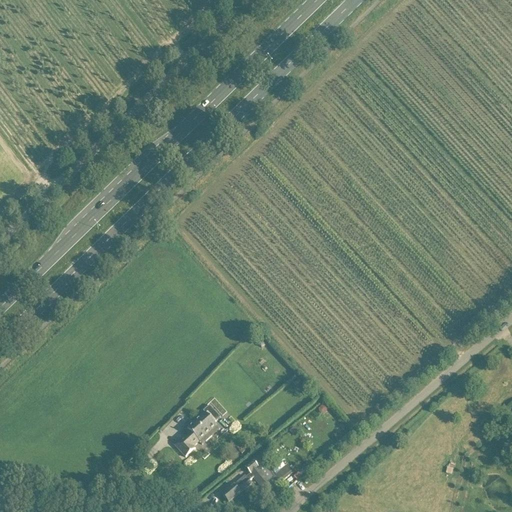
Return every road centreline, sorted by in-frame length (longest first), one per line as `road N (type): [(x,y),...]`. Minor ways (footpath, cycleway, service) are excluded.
road 1 (primary): [(0,348),(356,0)]
road 2 (primary): [(315,0),(0,307)]
road 3 (unclassified): [(0,241),(247,0)]
road 4 (unclassified): [(288,511),(511,319)]
road 5 (unclassified): [(137,511),(0,495)]
